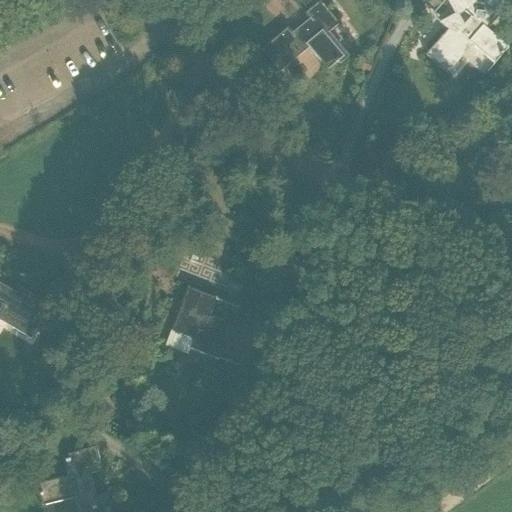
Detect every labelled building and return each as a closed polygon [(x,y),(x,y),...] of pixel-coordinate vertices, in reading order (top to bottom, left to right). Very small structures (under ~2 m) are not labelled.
[(425,55),(448,75),(473,46),(494,64),(507,49),(486,31),(499,17),(491,11),(501,0),(447,0),(456,16),(463,12),(471,18),(455,36),(447,30),(425,55)] [(305,14),(311,22),(293,37),(286,29),(260,51),(279,74),(309,49),(327,71),(337,62),(339,65),(349,57),(335,40),(331,43),(325,36),(338,25),(319,2),(305,14)] [(364,58),(359,70),(368,74),(373,62),(364,58)] [(78,302),(89,319),(91,324),(117,308),(104,286),(78,302)] [(187,287),(170,332),(193,341),(189,349),(218,360),(219,359),(237,366),(257,314),(238,307),(229,329),(207,321),(216,298),(187,287)] [(35,330),(50,305),(20,288),(15,297),(0,288),(0,314),(2,311),(35,330)] [(36,485),(41,506),(72,499),(75,511),(111,511),(107,494),(93,498),(87,475),(101,471),(95,448),(62,456),(67,477),(36,485)]
